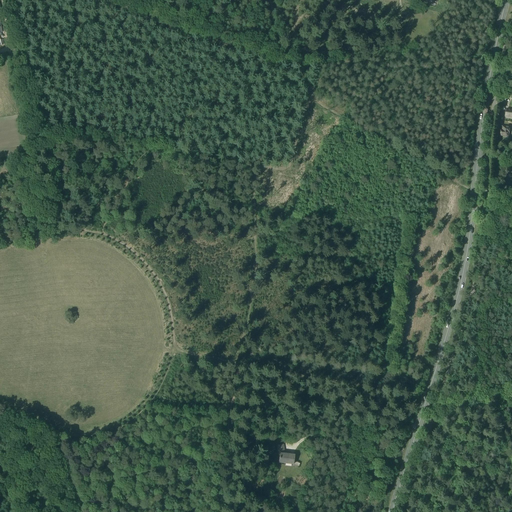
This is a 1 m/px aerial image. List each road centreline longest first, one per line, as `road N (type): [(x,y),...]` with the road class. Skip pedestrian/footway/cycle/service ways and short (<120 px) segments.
road 1 (primary): [(391,511),(465,265),(502,0)]
road 2 (unclassified): [(406,511),(479,257),(490,123),(511,23)]
road 3 (unknown): [(281,0),(291,36),(315,52),(314,63),(286,167),(249,162),(260,264),(249,335),(236,362)]
road 4 (track): [(104,234),(54,214),(0,0)]
road 5 (track): [(236,362),(172,351),(159,282),(104,234)]
road 6 (unknown): [(236,362),(239,403),(221,511)]
